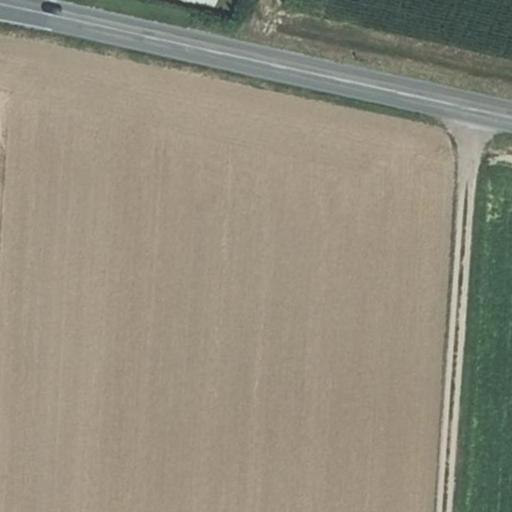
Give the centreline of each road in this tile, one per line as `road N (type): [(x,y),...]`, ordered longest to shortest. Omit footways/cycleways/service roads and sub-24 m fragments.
road 1 (secondary): [(511,116),(24,8)]
road 2 (track): [(477,109),(448,511)]
